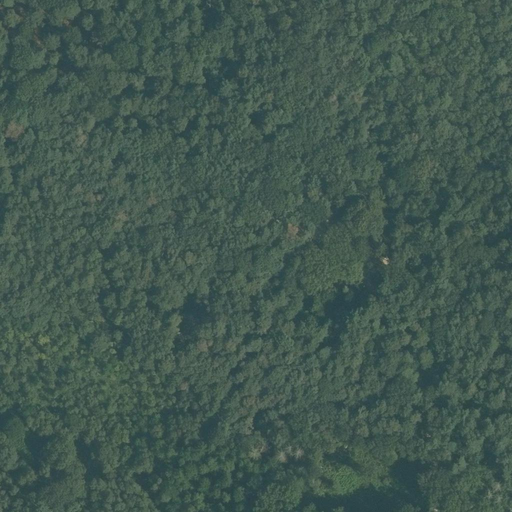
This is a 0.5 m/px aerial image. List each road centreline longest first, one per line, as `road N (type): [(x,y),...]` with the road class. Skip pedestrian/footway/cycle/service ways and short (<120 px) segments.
road 1 (track): [(294,224),(347,263),(402,327),(420,382),(432,511)]
road 2 (track): [(294,224),(29,139),(0,118)]
